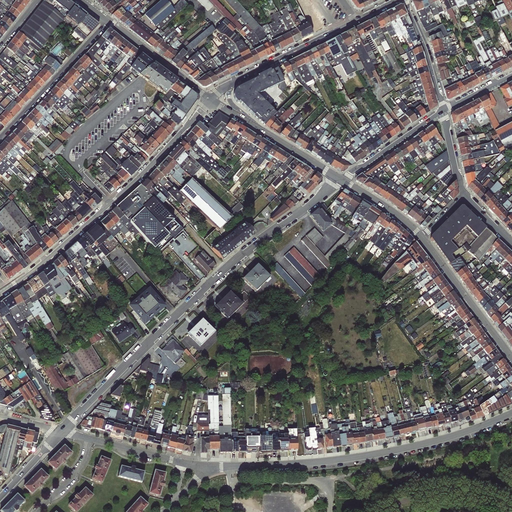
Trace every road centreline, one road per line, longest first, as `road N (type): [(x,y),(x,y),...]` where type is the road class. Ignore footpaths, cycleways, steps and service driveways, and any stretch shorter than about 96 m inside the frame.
road 1 (residential): [(341,179),(240,254),(60,432)]
road 2 (residential): [(206,468),(391,451),(511,412)]
road 3 (tertiary): [(2,291),(109,203),(207,100)]
road 4 (tertiary): [(207,100),(355,20)]
road 5 (residential): [(0,138),(108,21)]
road 6 (tertiary): [(207,100),(341,179)]
road 7 (tertiary): [(422,238),(511,361)]
road 8 (tertiary): [(108,21),(207,100)]
road 9 (tertiary): [(442,110),(341,179)]
